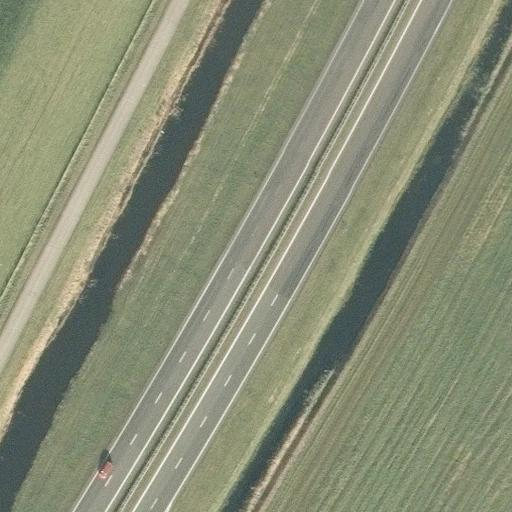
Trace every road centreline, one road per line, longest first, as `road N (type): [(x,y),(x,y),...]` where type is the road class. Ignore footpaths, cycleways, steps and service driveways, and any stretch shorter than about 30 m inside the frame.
road 1 (trunk): [(376,0),(256,229),(83,511)]
road 2 (trunk): [(153,511),(442,0)]
road 3 (unclassified): [(0,358),(183,0)]
